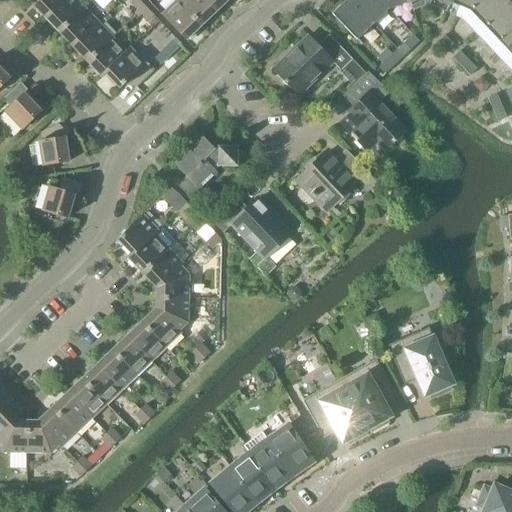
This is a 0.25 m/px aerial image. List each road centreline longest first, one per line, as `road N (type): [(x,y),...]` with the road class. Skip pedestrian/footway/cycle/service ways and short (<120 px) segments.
road 1 (unknown): [(102,209),(152,256),(152,296),(57,401),(34,403),(0,374)]
road 2 (residential): [(0,332),(92,235),(122,156)]
road 3 (residential): [(324,511),(346,487),(407,456),(511,438)]
road 4 (residential): [(122,156),(114,123),(75,87),(30,70),(0,42)]
